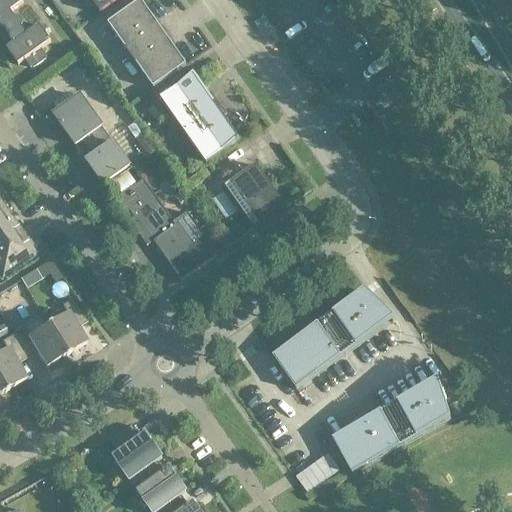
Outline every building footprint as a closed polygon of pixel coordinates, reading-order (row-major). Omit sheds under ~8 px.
[(6,30),(7,32),(22,22),(21,21),(20,20),(19,20),(17,20),(16,20),(15,20),(10,13),(23,4),(20,0),(0,0),(0,26),(1,27),(3,27),(4,27),(5,27),(6,30)] [(89,0),(100,15),(121,0),(89,0)] [(107,26),(153,90),(186,67),(141,2),(107,26)] [(22,23),(22,22),(7,32),(8,34),(11,35),(10,37),(10,38),(10,39),(10,40),(11,42),(11,43),(13,45),(6,50),(18,66),(24,61),(28,66),(30,69),(33,69),(36,67),(36,68),(43,63),(42,63),(45,61),(46,58),(44,55),(41,50),(51,43),(39,27),(26,36),(21,28),(22,27),(22,26),(23,25),(22,24),(22,23)] [(160,101),(206,166),(239,142),(194,77),(160,101)] [(92,158),(94,159),(87,163),(103,186),(129,168),(113,145),(80,98),(74,101),(71,96),(66,96),(56,102),(56,107),(59,112),(54,116),(76,147),(82,142),(83,144),(84,144),(85,145),(86,147),(86,148),(87,149),(87,152),(88,153),(89,155),(90,156),(91,157),(92,158)] [(145,135),(136,141),(148,158),(157,151),(145,135)] [(256,167),(228,186),(227,185),(221,189),(222,190),(225,188),(253,231),(285,208),(256,167)] [(205,177),(185,191),(190,198),(210,185),(205,177)] [(147,248),(148,247),(146,245),(152,241),(154,243),(176,227),(144,181),(115,200),(113,201),(147,248)] [(0,242),(17,230),(4,211),(0,214),(0,242)] [(186,215),(188,219),(176,227),(154,243),(181,282),(217,257),(187,214),(186,215)] [(35,255),(17,230),(0,242),(0,277),(1,279),(35,255)] [(395,322),(365,293),(272,358),(296,392),(395,322)] [(66,315),(47,326),(65,357),(86,345),(74,326),(84,321),(72,300),(61,307),(66,315)] [(3,326),(0,327),(0,339),(8,335),(3,326)] [(65,357),(47,326),(28,338),(23,330),(12,336),(24,357),(34,351),(45,369),(65,357)] [(24,357),(12,336),(1,343),(6,351),(0,354),(0,385),(5,393),(25,381),(14,363),(24,357)] [(451,422),(438,382),(332,440),(352,476),(451,422)] [(140,438),(132,427),(110,442),(118,454),(112,458),(129,482),(135,478),(135,477),(157,462),(157,463),(162,459),(145,435),(140,438)] [(135,477),(135,478),(143,488),(136,493),(149,511),(159,511),(181,496),(181,497),(186,494),(169,470),(164,473),(157,463),(157,462),(135,477)] [(159,511),(198,511),(193,504),(188,507),(181,497),(181,496),(159,511)]
